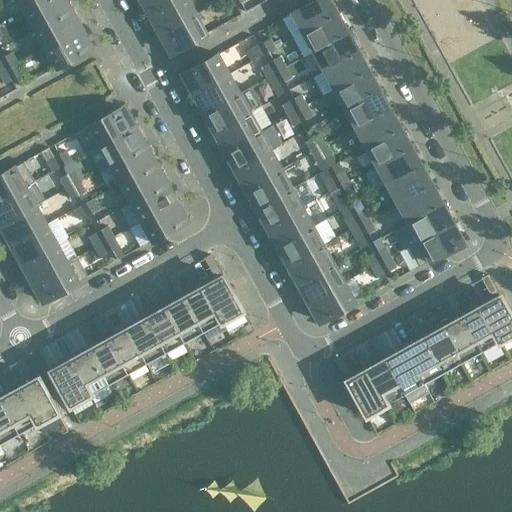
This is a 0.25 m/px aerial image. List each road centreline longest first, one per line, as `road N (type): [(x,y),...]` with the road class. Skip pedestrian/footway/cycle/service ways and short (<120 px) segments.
road 1 (residential): [(231,225),(295,341),(309,350),(494,248),(493,225),(368,0)]
road 2 (residential): [(106,0),(231,225)]
road 3 (residential): [(231,225),(20,338)]
